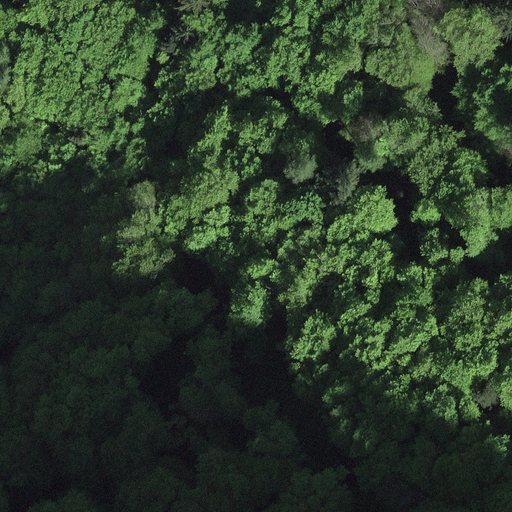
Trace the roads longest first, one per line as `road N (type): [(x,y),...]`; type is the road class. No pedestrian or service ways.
road 1 (track): [(29,511),(75,458),(219,235),(428,0)]
road 2 (track): [(511,412),(253,511)]
